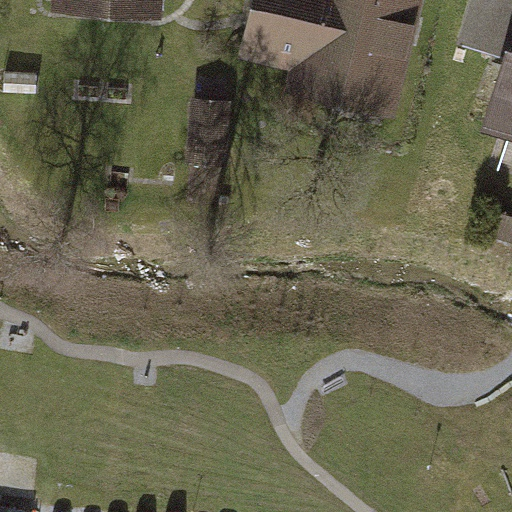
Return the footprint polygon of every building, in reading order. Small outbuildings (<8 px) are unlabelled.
[(160,0),(46,0),(44,19),(157,32),(160,0)] [(426,0),(241,0),(227,53),(282,67),(273,102),(391,133),(426,0)] [(511,32),(491,98),(511,104),(511,32)] [(41,83),(0,82),(0,108),(41,108),(41,83)] [(230,106),(179,101),(173,167),(224,172),(230,106)] [(510,266),(468,251),(461,268),(504,284),(510,266)]
